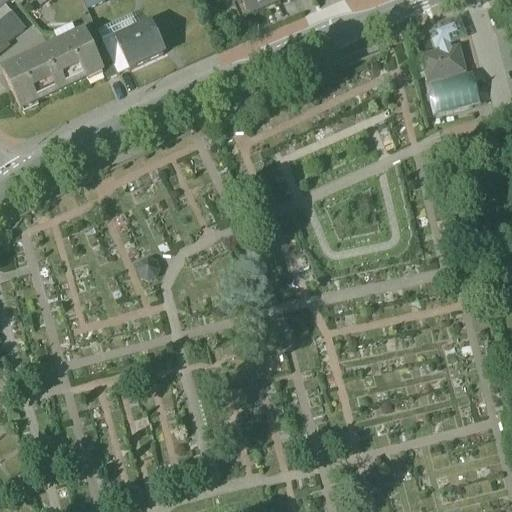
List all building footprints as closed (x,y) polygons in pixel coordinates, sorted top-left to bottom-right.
[(84,0),(87,8),(108,0),(84,0)] [(237,0),(240,5),(242,5),(246,16),(276,3),(277,6),(291,0),(237,0)] [(3,5),(0,7),(0,24),(12,15),(3,5)] [(0,24),(0,58),(7,52),(7,47),(26,32),(12,15),(0,24)] [(450,24),(429,32),(436,51),(440,50),(442,55),(451,53),(449,47),(458,43),(457,42),(465,40),(462,33),(463,32),(461,29),(460,29),(458,22),(451,25),(450,24)] [(118,43),(117,43),(130,72),(165,56),(151,27),(118,43)] [(60,48),(49,53),(48,51),(37,56),(38,58),(3,75),(21,113),(22,112),(21,111),(36,104),(37,105),(87,82),(86,80),(101,73),(101,75),(103,74),(85,36),(77,40),(71,28),(54,36),(60,48)] [(130,72),(117,43),(118,43),(115,37),(102,43),(106,50),(118,77),(130,72)] [(118,77),(106,50),(94,56),(103,74),(107,83),(118,77)] [(442,55),(423,60),(429,83),(464,75),(458,51),(442,55)] [(474,72),(464,75),(429,83),(426,84),(434,117),(483,105),(474,72)]
